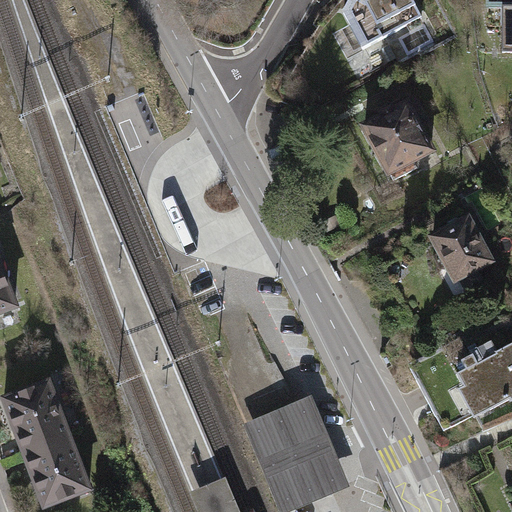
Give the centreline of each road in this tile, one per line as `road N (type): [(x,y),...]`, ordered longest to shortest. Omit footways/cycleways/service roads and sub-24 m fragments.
road 1 (residential): [(428,511),(217,110)]
road 2 (residential): [(217,110),(254,73),(295,0)]
road 3 (residential): [(217,110),(155,0)]
